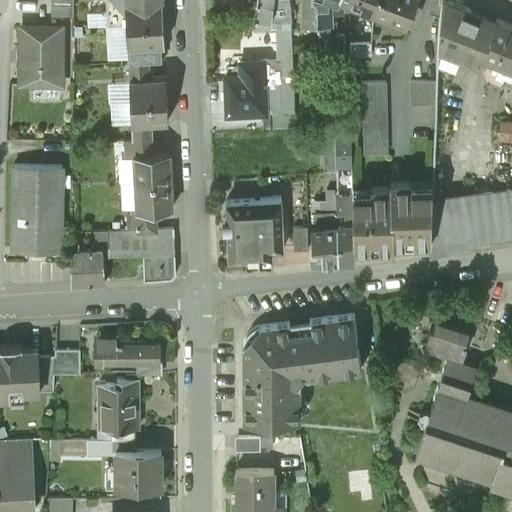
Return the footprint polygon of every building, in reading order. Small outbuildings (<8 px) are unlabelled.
[(73,0),(51,0),(51,16),(74,16),(73,0)] [(162,0),(107,0),(109,23),(127,22),(163,20),(162,0)] [(291,26),(291,7),(289,0),(276,0),(273,1),(271,19),(256,16),(242,17),(242,30),(272,31),(272,27),(291,26)] [(257,0),(256,16),(271,19),(273,1),(276,0),(257,0)] [(302,0),(303,15),(303,20),(317,20),(316,0),(302,0)] [(316,0),(317,20),(317,22),(320,22),(332,22),(332,20),(331,2),(326,2),(325,0),(336,0),(338,1),(338,0),(316,0)] [(378,0),(338,0),(374,13),(378,0)] [(415,0),(378,0),(374,13),(412,28),(419,10),(412,8),(415,0)] [(497,19),(445,0),(441,0),(436,60),(455,68),(459,59),(478,67),(481,58),(497,19)] [(511,25),(497,19),(481,58),(511,70),(511,25)] [(163,20),(127,22),(128,44),(147,43),(165,42),(163,20)] [(317,20),(303,20),(304,57),(321,56),(320,22),(317,22),(317,20)] [(332,22),(320,22),(321,56),(345,55),(344,34),(337,34),(336,20),(332,20),(332,22)] [(62,26),(21,26),(21,82),(62,82),(62,26)] [(291,26),(272,27),(272,31),(269,54),(267,54),(269,112),(271,111),(294,110),(293,61),(291,26)] [(147,43),(128,44),(129,61),(148,60),(147,43)] [(371,43),(349,44),(349,57),(372,56),(371,43)] [(267,54),(238,55),(239,72),(224,74),(226,114),(269,112),(267,54)] [(148,60),(129,61),(130,77),(149,76),(148,60)] [(149,76),(130,77),(131,100),(167,97),(166,75),(149,76)] [(435,80),(410,80),(410,104),(434,104),(435,80)] [(385,81),(361,82),(363,154),(387,153),(385,81)] [(167,97),(131,100),(133,121),(151,120),(169,119),(167,97)] [(294,110),(271,111),(272,127),(295,125),(294,110)] [(511,140),(511,120),(498,119),(496,138),(511,140)] [(151,120),(133,121),(133,138),(152,136),(151,120)] [(351,121),(329,122),(329,133),(336,133),(336,132),(351,131),(351,121)] [(351,131),(336,132),(336,133),(336,152),(336,167),(352,166),(351,131)] [(329,133),(314,133),(314,152),(336,152),(336,133),(329,133)] [(152,136),(133,138),(134,154),(153,153),(152,136)] [(153,153),(134,154),(136,181),(172,179),(170,152),(153,153)] [(63,165),(14,164),(13,247),(62,248),(63,165)] [(172,179),(136,181),(137,207),(132,207),(133,212),(128,212),(128,227),(157,226),(156,207),(173,206),(172,179)] [(390,186),(371,187),(371,194),(352,195),(354,246),(369,245),(369,247),(380,247),(380,245),(393,245),(393,240),(403,239),(403,242),(415,242),(415,239),(430,239),(431,198),(431,188),(411,189),(411,181),(390,182),(390,186)] [(511,188),(431,198),(430,239),(429,253),(511,235),(511,188)] [(352,193),(337,194),(337,198),(338,258),(354,256),(354,246),(352,195),(352,193)] [(260,198),(226,199),(227,216),(223,216),(224,228),(227,228),(229,257),(245,256),(245,257),(247,257),(246,252),(258,251),(258,261),(260,261),(259,251),(271,251),(271,255),(273,255),(272,247),(283,246),(281,195),(260,196),(260,198)] [(337,198),(322,199),(322,212),(316,212),(316,225),(313,225),(313,244),(323,243),(323,260),(338,258),(337,198)] [(128,227),(110,227),(111,246),(111,253),(144,252),(175,250),(174,225),(157,226),(128,227)] [(308,225),(294,225),(294,248),(308,248),(308,225)] [(110,227),(83,228),(83,236),(83,248),(111,246),(110,227)] [(83,228),(73,229),(73,237),(83,236),(83,228)] [(175,250),(144,252),(146,278),(177,276),(175,250)] [(104,264),(71,266),(71,282),(105,280),(104,264)] [(245,336),(243,341),(244,418),(301,417),(301,383),(297,380),(303,372),(308,375),(361,368),(354,311),(309,317),(310,322),(290,325),(289,319),(259,323),(253,326),(249,331),(245,336)] [(511,404),(504,402),(504,401),(467,389),(475,362),(462,357),(467,342),(464,341),(468,329),(435,318),(433,327),(430,326),(424,345),(447,352),(429,408),(426,407),(420,409),(419,409),(417,415),(419,416),(421,420),(424,422),(415,449),(416,450),(416,449),(491,473),(489,478),(491,479),(511,485),(511,404)] [(159,337),(104,338),(104,358),(136,357),(136,370),(160,370),(159,337)] [(23,344),(0,344),(0,397),(11,397),(11,390),(39,389),(38,354),(37,348),(23,348),(23,344)] [(80,347),(55,347),(55,354),(54,371),(80,371),(80,347)] [(55,354),(38,354),(39,389),(54,388),(54,371),(55,354)] [(369,368),(305,379),(313,421),(305,422),(319,511),(384,511),(374,445),(381,444),(369,368)] [(137,381),(99,382),(99,425),(134,425),(138,425),(137,381)] [(134,436),(134,425),(112,425),(112,436),(134,436)] [(260,433),(237,433),(237,447),(260,447),(260,433)] [(30,435),(0,436),(0,438),(1,449),(24,448),(25,454),(31,453),(30,435)] [(134,447),(134,436),(112,436),(112,448),(115,448),(115,447),(134,447)] [(134,447),(115,447),(115,448),(116,483),(161,483),(160,446),(134,447)] [(24,448),(1,449),(2,464),(0,464),(0,503),(35,501),(32,453),(31,453),(25,454),(24,448)] [(273,511),(274,466),(236,466),(235,511),(273,511)] [(72,511),(73,494),(49,494),(48,511),(72,511)]
